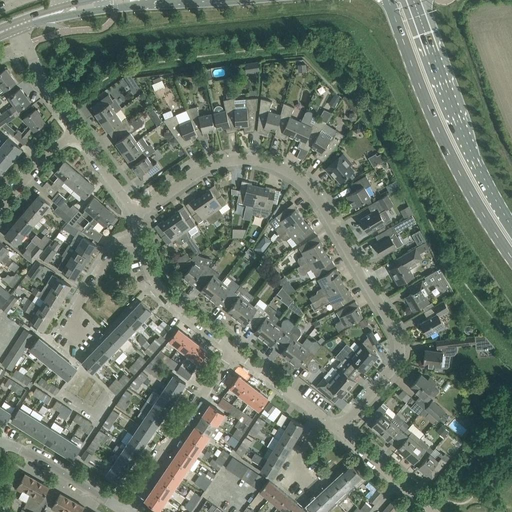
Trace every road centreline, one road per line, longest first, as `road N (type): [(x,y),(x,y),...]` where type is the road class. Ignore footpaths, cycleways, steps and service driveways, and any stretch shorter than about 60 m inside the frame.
road 1 (residential): [(337,429),(399,351),(306,183),(283,167),(223,162),(134,215)]
road 2 (secondary): [(388,0),(449,153),(511,257)]
road 3 (secondary): [(511,227),(473,160),(413,0)]
road 4 (residential): [(121,510),(233,346)]
road 5 (residential): [(233,346),(171,304),(152,282),(136,237)]
road 6 (residential): [(121,510),(2,443)]
road 7 (residential): [(431,511),(337,429)]
